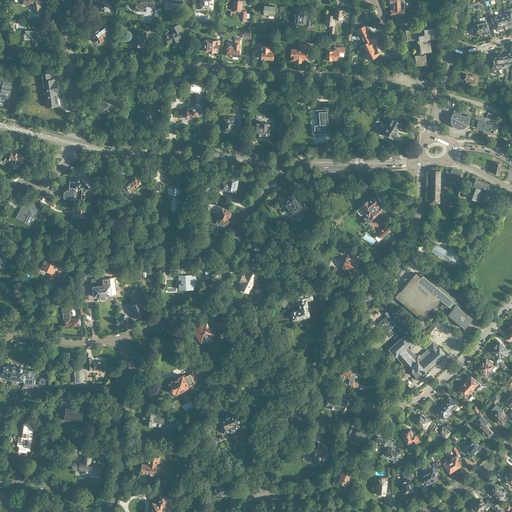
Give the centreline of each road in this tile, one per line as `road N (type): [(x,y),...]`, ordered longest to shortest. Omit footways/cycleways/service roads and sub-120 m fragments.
road 1 (unknown): [(0,55),(410,92)]
road 2 (residential): [(407,82),(69,55)]
road 3 (unclassified): [(511,298),(479,343),(418,400),(394,399),(354,339)]
road 4 (unclassified): [(151,330),(202,297),(281,162)]
road 5 (primary): [(281,162),(74,143)]
road 6 (secondary): [(346,325),(407,246),(427,160)]
road 7 (secondary): [(259,500),(259,475),(341,335)]
road 8 (unclassified): [(106,511),(120,464),(119,403),(130,361)]
road 9 (primary): [(423,157),(281,162)]
